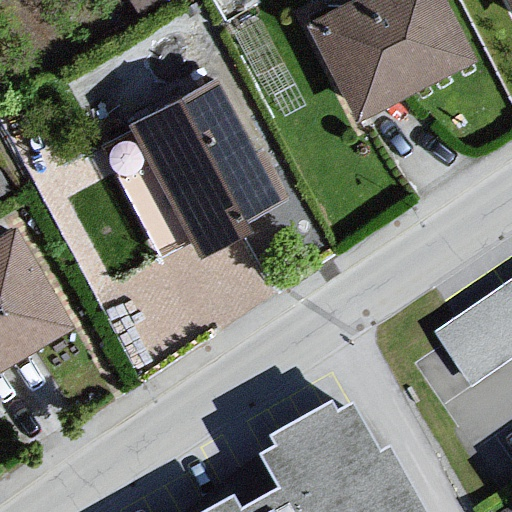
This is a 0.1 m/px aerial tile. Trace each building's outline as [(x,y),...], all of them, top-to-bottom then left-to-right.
[(437,0),(361,0),(304,30),(349,128),(469,74),(437,0)] [(511,0),(501,0),(511,22),(511,0)] [(217,78),(129,123),(199,260),(287,215),(217,78)] [(0,239),(0,368),(60,332),(0,239)] [(449,347),(424,364),(449,401),(511,359),(511,279),(437,329),(449,347)] [(423,511),(359,401),(302,413),(250,443),(271,480),(214,511),(423,511)]
